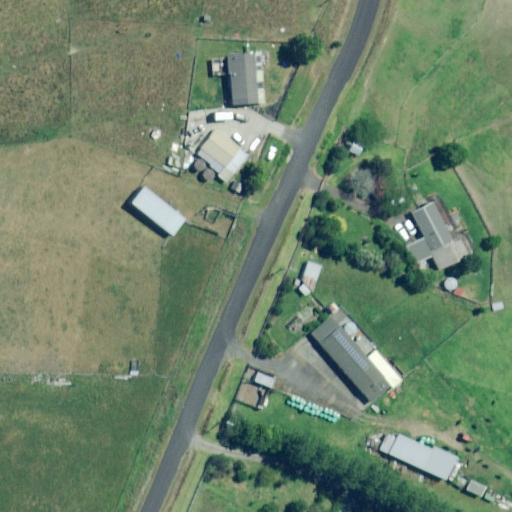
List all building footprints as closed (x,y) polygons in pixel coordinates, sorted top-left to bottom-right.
[(211,76),(227,75),(229,106),(262,103),(257,53),(209,57),(211,76)] [(196,144),(199,147),(194,153),(208,164),(206,166),(216,174),(217,171),(221,167),(230,174),(245,155),(212,130),(211,131),(208,129),(196,144)] [(360,146),(349,141),(345,151),(356,156),(360,146)] [(201,178),(204,180),(204,181),(205,181),(207,181),(208,181),(209,180),(210,180),(210,179),(211,178),(212,177),(212,176),(212,175),(212,174),(212,173),(212,172),(211,171),(210,170),(209,169),(208,169),(207,168),(206,168),(204,169),(203,169),(204,169),(204,168),(204,167),(204,166),(204,165),(204,164),(204,163),(203,162),(202,161),(201,160),(200,160),(199,160),(198,159),(197,160),(196,160),(195,160),(194,161),(193,162),(193,163),(192,164),(192,165),(192,166),(192,167),(192,168),(194,171),(195,171),(196,172),(197,172),(198,172),(199,172),(200,172),(201,171),(200,172),(200,173),(200,174),(200,175),(200,176),(200,177),(201,178)] [(238,195),(244,187),(234,180),(228,188),(238,195)] [(182,220),(139,187),(127,204),(169,236),(182,220)] [(451,242),(429,203),(408,214),(422,238),(404,248),(414,264),(428,256),(437,271),(464,256),(455,240),(451,242)] [(394,214),(374,205),(370,213),(390,223),(394,214)] [(318,266),(305,262),(296,291),(308,295),(318,266)] [(363,359),(328,318),(308,335),(368,404),(396,379),(372,351),(363,359)] [(274,381),(255,373),(252,382),(271,389),(274,381)] [(260,392),(242,385),(236,401),(254,408),(260,392)] [(392,440),(372,431),(365,445),(443,480),(452,459),(395,434),(392,440)] [(460,466),(454,463),(446,481),(452,484),(460,466)] [(482,488),(468,481),(463,490),(477,497),(482,488)]
